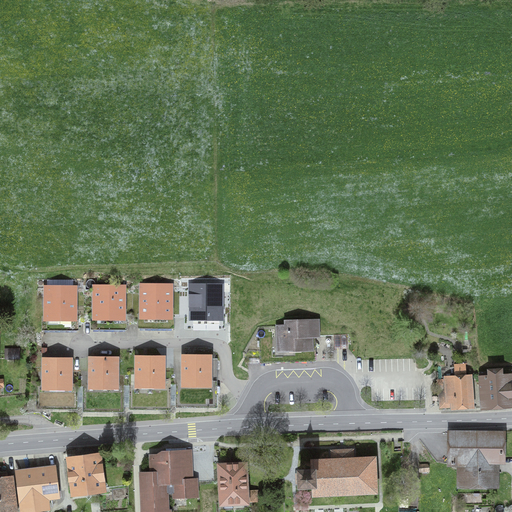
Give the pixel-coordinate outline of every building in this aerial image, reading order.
[(140,283),(139,319),(172,319),(172,284),(140,283)] [(224,284),(189,284),(189,321),(224,321),(224,284)] [(92,285),(92,320),(125,320),(126,285),(92,285)] [(44,286),(44,321),(77,321),(78,286),(44,286)] [(272,326),(274,353),(300,352),(299,343),(305,343),(304,321),(282,322),(282,325),(272,326)] [(135,355),(135,389),(164,389),(165,356),(135,355)] [(182,355),(182,388),(212,388),(212,355),(182,355)] [(88,357),(88,389),(119,390),(120,357),(88,357)] [(42,358),(41,392),(71,392),(71,358),(42,358)] [(476,376),(477,412),(506,411),(505,375),(499,375),(499,369),(482,369),(483,375),(476,376)] [(442,376),(444,411),(469,410),(467,375),(442,376)] [(212,388),(182,388),(178,388),(178,409),(217,409),(217,388),(212,388)] [(126,390),(119,390),(88,389),(84,389),(83,408),(125,409),(126,390)] [(170,389),(164,389),(135,389),(131,389),(131,408),(170,408),(170,389)] [(78,392),(71,392),(41,392),(37,392),(36,409),(77,410),(78,392)] [(459,469),(459,488),(493,487),(493,466),(505,466),(504,429),(441,429),(442,469),(459,469)] [(311,487),(312,497),(378,493),(376,456),(355,457),(354,448),(330,449),(330,457),(310,458),(310,467),(297,468),(298,488),(311,487)] [(139,473),(141,511),(171,511),(172,509),(170,510),(169,494),(172,494),(173,499),(199,498),(198,478),(194,479),(192,450),(162,451),(157,454),(149,455),(150,472),(139,473)] [(66,457),(71,497),(106,493),(102,453),(66,457)] [(217,463),(219,507),(249,505),(249,502),(259,502),(258,490),(249,490),(247,462),(217,463)] [(15,470),(20,511),(32,511),(49,510),(47,500),(60,499),(56,465),(15,470)] [(0,511),(17,511),(13,476),(0,477),(0,511)]
